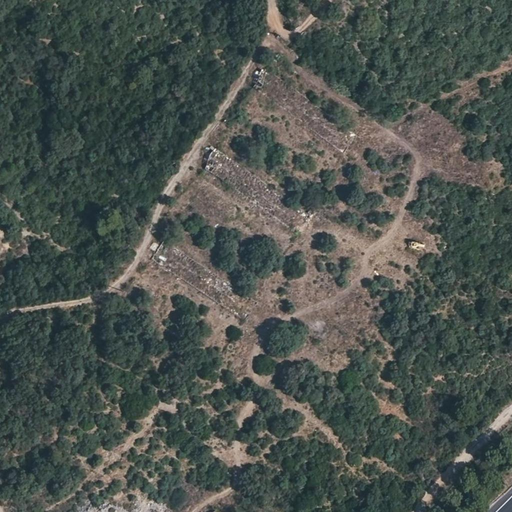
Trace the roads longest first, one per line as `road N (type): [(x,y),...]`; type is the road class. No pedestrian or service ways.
road 1 (track): [(273,19),(127,274),(103,294),(0,312)]
road 2 (track): [(511,418),(421,511)]
